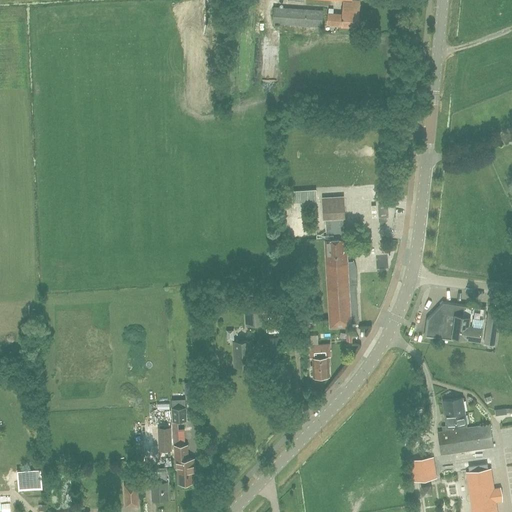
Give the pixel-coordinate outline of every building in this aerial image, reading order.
[(360,1),(352,0),(342,0),(344,0),(343,11),(342,11),(342,15),(328,14),(327,24),(358,26),(359,12),(360,1)] [(322,27),(323,11),(274,8),(273,24),(322,27)] [(351,325),(349,285),(357,284),(357,287),(358,287),(358,278),(357,269),(354,260),(353,260),(354,261),(347,262),(346,238),(344,238),(343,218),(344,218),(343,197),(322,198),(323,219),(325,219),(327,239),(325,239),(330,327),(351,325)] [(298,235),(308,235),(307,216),(307,206),(300,206),(301,213),(289,214),(289,230),(298,229),(298,235)] [(391,220),(390,206),(382,207),(383,220),(391,220)] [(390,257),(380,258),(380,269),(390,269),(390,257)] [(244,289),(245,296),(258,295),(258,293),(261,292),(261,288),(244,289)] [(264,324),(263,313),(262,302),(245,303),(246,325),(264,324)] [(483,319),(470,317),(471,307),(444,303),(428,319),(426,335),(452,339),(453,337),(467,339),(467,338),(480,340),(483,319)] [(499,311),(488,310),(484,344),(497,346),(500,325),(497,325),(499,311)] [(268,357),(281,357),(280,337),(267,337),(268,357)] [(235,367),(251,366),(250,341),(234,342),(235,367)] [(322,376),(330,376),(329,356),(331,356),(330,344),(309,345),(310,358),(313,358),(313,365),(311,365),(312,369),(314,368),(314,376),(316,376),(318,377),(321,377),(322,376)] [(490,424),(467,428),(466,423),(468,423),(467,415),(465,416),(462,398),(443,401),(447,426),(442,427),(443,431),(438,432),(441,455),(493,447),(490,424)] [(171,408),(172,422),(187,421),(186,407),(171,408)] [(173,436),(153,437),(154,446),(173,445),(173,436)] [(187,445),(175,446),(176,469),(178,468),(179,483),(182,483),(183,485),(188,485),(189,483),(193,482),(192,470),(194,470),(194,459),(187,459),(187,445)] [(171,447),(160,448),(160,466),(172,465),(171,447)] [(434,458),(419,460),(410,461),(413,482),(437,478),(436,476),(434,458)] [(167,499),(167,483),(166,483),(166,468),(152,469),(153,484),(152,484),(153,500),(167,499)] [(498,500),(497,490),(492,490),(489,470),(491,470),(491,469),(467,472),(467,473),(470,473),(475,511),(495,511),(494,501),(498,500)] [(467,474),(459,474),(459,484),(467,484),(467,474)] [(126,506),(137,505),(136,485),(124,486),(126,506)]
